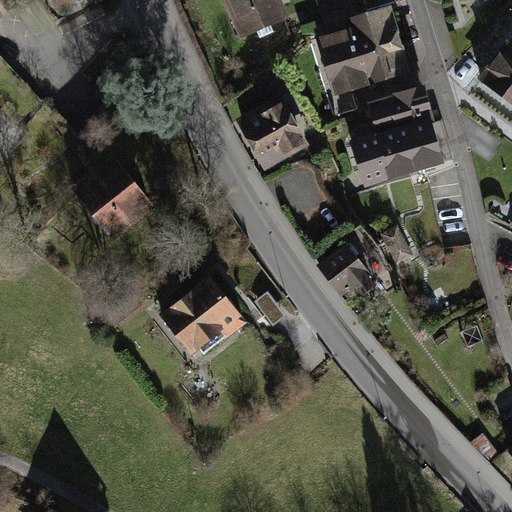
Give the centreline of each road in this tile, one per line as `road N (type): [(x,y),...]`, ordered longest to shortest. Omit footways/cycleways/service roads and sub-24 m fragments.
road 1 (tertiary): [(497,511),(312,304),(224,170),(143,0)]
road 2 (residential): [(409,0),(458,141),(511,347)]
